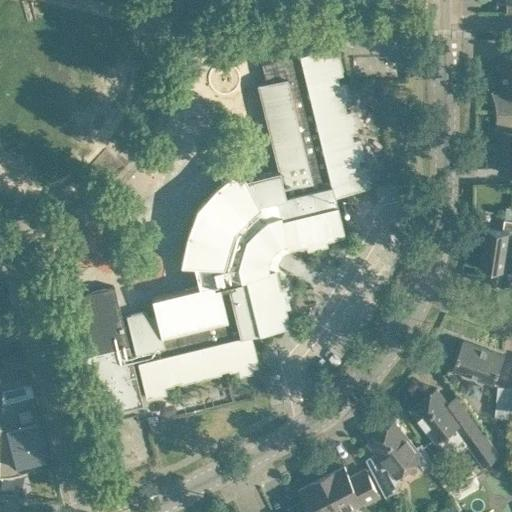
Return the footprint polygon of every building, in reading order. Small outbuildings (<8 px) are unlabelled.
[(258,368),(250,333),(287,324),(283,305),(287,304),(282,284),(278,285),(274,268),(276,267),(275,263),(276,259),(281,252),(283,249),(288,248),(287,245),(305,241),(306,246),(326,241),(325,236),(343,231),(334,194),(369,185),(365,166),(358,167),(356,159),(363,157),(358,138),(351,139),(349,131),(356,129),(351,110),(344,111),(342,103),(349,101),(344,82),(337,83),(335,75),(342,74),(337,54),(330,55),(328,46),(261,62),(265,81),(256,83),(277,168),(255,174),(249,158),(193,203),(174,258),(212,262),(216,281),(151,296),(155,314),(147,316),(146,309),(126,314),(145,396),(165,391),(164,384),(237,366),(239,373),(258,368)] [(511,53),(504,54),(504,83),(504,92),(494,92),(492,90),(491,90),(493,93),(495,100),(497,107),(497,112),(511,111),(511,53)] [(504,131),(504,142),(504,155),(501,155),(501,171),(511,171),(511,111),(497,112),(497,113),(496,120),(494,127),(492,133),(493,134),(494,131),(504,131)] [(511,219),(510,219),(511,210),(511,207),(506,206),(503,228),(486,226),(480,265),(487,266),(487,267),(487,268),(488,269),(489,269),(490,270),(491,271),(492,271),(495,271),(496,270),(498,269),(499,268),(505,269),(509,247),(511,247),(511,219)] [(64,298),(65,301),(78,356),(93,416),(143,404),(128,344),(127,344),(113,286),(64,298)] [(463,339),(453,367),(476,376),(475,377),(476,380),(482,382),(485,381),(486,380),(494,383),(505,354),(463,339)] [(2,356),(4,364),(19,360),(17,352),(2,356)] [(0,364),(0,377),(22,371),(19,360),(4,364),(0,364)] [(0,383),(1,389),(25,383),(22,371),(0,377),(0,383)] [(509,416),(511,392),(511,385),(498,385),(496,415),(509,416)] [(437,387),(412,407),(424,422),(437,439),(451,458),(470,444),(485,464),(501,453),(474,416),(462,400),(452,407),(448,401),(437,387)] [(397,489),(399,478),(397,475),(418,458),(423,468),(434,461),(422,442),(416,446),(395,420),(369,441),(376,450),(366,458),(386,495),(397,489)] [(6,429),(5,424),(0,423),(0,425),(0,475),(5,475),(12,475),(18,473),(16,463),(44,456),(35,421),(6,429)] [(344,465),(322,477),(340,511),(342,511),(366,500),(367,502),(380,495),(375,485),(366,468),(350,476),(344,465)] [(292,511),(340,511),(322,477),(300,488),(305,499),(290,507),(292,511)]
